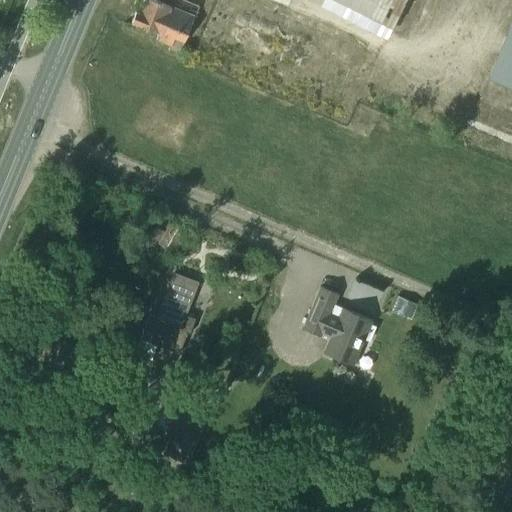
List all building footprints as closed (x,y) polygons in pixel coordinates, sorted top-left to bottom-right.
[(135,11),(131,21),(133,23),(134,22),(159,32),(156,39),(180,49),(194,15),(210,22),(214,12),(184,0),(171,0),(169,5),(155,0),(142,0),(138,12),(135,11)] [(322,0),(319,7),(389,39),(407,0),(322,0)] [(511,19),(487,78),(491,80),(511,88),(511,19)] [(186,329),(180,327),(196,281),(172,273),(157,319),(148,316),(141,338),(178,351),(186,329)] [(323,352),(353,365),(364,338),(368,340),(374,327),(370,325),(372,320),(342,307),(340,312),(331,309),(338,293),(320,286),(302,328),(320,336),(321,332),(330,336),(323,352)] [(389,311),(410,320),(417,304),(396,295),(389,311)] [(163,454),(187,464),(205,419),(181,410),(163,454)]
